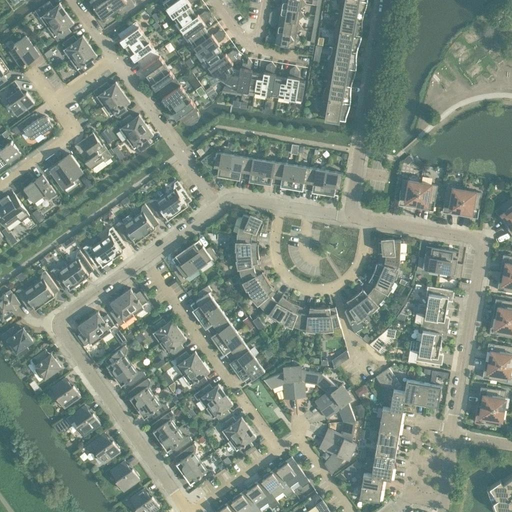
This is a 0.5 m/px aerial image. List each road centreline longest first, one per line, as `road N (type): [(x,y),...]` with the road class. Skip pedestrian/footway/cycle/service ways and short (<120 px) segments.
road 1 (residential): [(185,511),(59,328),(67,312),(143,259)]
road 2 (residential): [(452,431),(480,247),(466,235),(368,220)]
road 3 (residential): [(350,217),(386,0)]
road 4 (residential): [(220,205),(114,59)]
road 5 (residential): [(235,389),(143,259)]
road 6 (residential): [(0,187),(77,133),(54,102)]
road 7 (residential): [(333,289),(301,286),(279,265),(281,205)]
